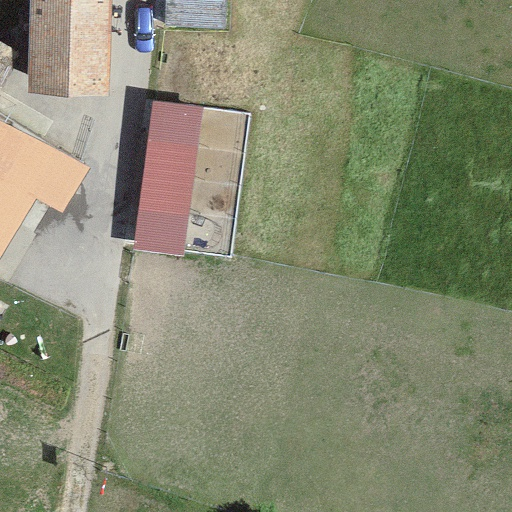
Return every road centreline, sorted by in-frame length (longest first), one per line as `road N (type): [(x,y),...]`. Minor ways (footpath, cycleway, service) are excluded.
road 1 (track): [(118,0),(91,355)]
road 2 (track): [(69,511),(91,355)]
